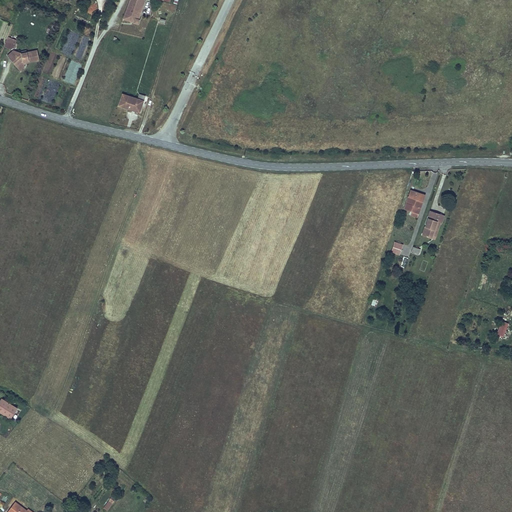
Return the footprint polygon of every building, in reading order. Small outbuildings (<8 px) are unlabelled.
[(7,36),(3,47),(8,48),(13,44),(15,39),(7,36)] [(22,54),(17,52),(12,51),(6,57),(18,69),(25,64),(24,61),(28,60),(29,62),(38,60),(36,50),(25,53),(22,54)] [(118,105),(132,110),(132,108),(139,111),(144,95),(138,94),(137,98),(122,93),(118,105)] [(416,216),(419,207),(416,206),(418,200),(422,201),(424,195),(410,189),(404,207),(411,210),(409,214),(416,216)] [(431,238),(436,221),(439,215),(429,211),(421,234),(431,238)] [(434,239),(440,223),(436,221),(431,238),(434,239)] [(398,254),(401,244),(393,242),(390,252),(398,254)] [(497,334),(503,336),(508,324),(501,322),(497,334)] [(17,409),(2,399),(0,402),(0,413),(10,420),(17,409)] [(9,497),(5,494),(0,500),(0,507),(4,510),(5,508),(3,506),(9,497)] [(104,508),(108,510),(113,500),(109,498),(104,508)] [(4,511),(6,511),(14,502),(13,501),(4,511)] [(27,511),(14,502),(6,511),(32,511),(30,510),(28,511),(27,511)]
